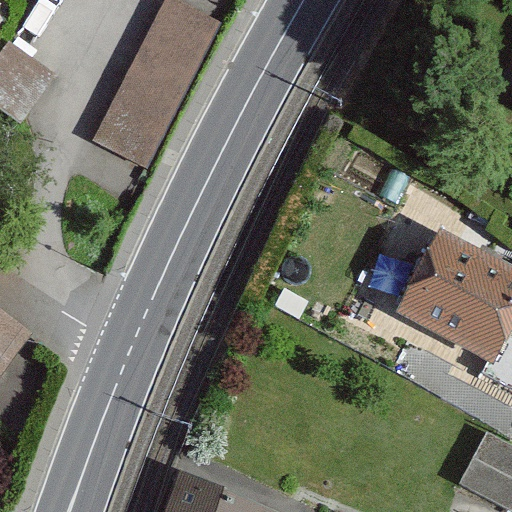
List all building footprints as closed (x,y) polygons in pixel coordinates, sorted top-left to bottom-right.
[(182,0),(160,0),(95,134),(156,164),(226,21),(182,0)] [(10,37),(0,51),(0,101),(25,119),(59,72),(10,37)] [(511,260),(450,230),(412,305),(511,355),(511,260)] [(0,375),(30,333),(0,310),(0,375)] [(460,485),(508,511),(511,511),(511,447),(488,435),(460,485)] [(300,511),(190,473),(176,511),(300,511)]
